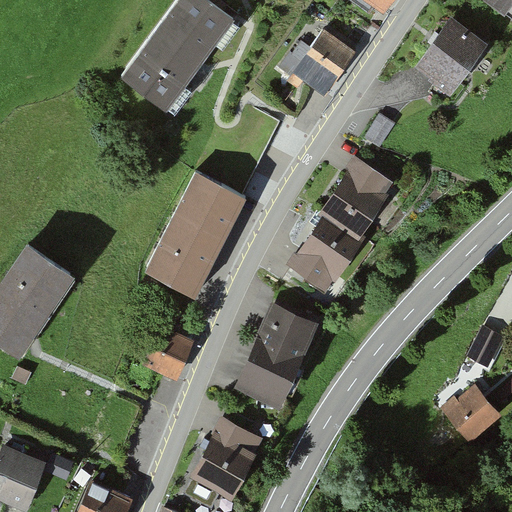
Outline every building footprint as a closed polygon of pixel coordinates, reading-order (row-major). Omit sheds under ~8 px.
[(205,0),(176,0),(119,76),(167,112),(197,71),(234,21),(205,0)] [(357,0),(374,11),(378,6),(388,14),(397,0),(357,0)] [(511,0),(486,0),(511,19),(511,0)] [(487,45),(452,19),(436,40),(416,67),(428,75),(452,93),(487,45)] [(356,52),(321,27),(292,70),(326,94),(356,52)] [(387,120),(379,115),(365,138),(380,148),(395,124),(387,120)] [(323,216),(359,241),(395,184),(355,159),(351,165),(320,215),(323,216)] [(196,172),(144,273),(193,298),(245,198),(196,172)] [(294,258),(288,266),(325,292),(361,242),(359,241),(323,216),(294,258)] [(27,248),(0,286),(0,348),(19,362),(33,341),(75,281),(27,248)] [(273,303),(237,389),(283,408),(318,322),(273,303)] [(194,343),(158,325),(139,364),(176,381),(194,343)] [(32,373),(18,367),(12,378),(26,385),(32,373)] [(491,408),(462,377),(431,405),(460,436),(491,408)] [(264,436),(225,417),(196,479),(235,497),(264,436)] [(46,463),(5,446),(0,457),(0,498),(17,506),(27,510),(46,463)] [(73,462),(54,454),(47,471),(66,479),(73,462)] [(131,511),(132,511),(91,494),(83,511),(131,511)]
